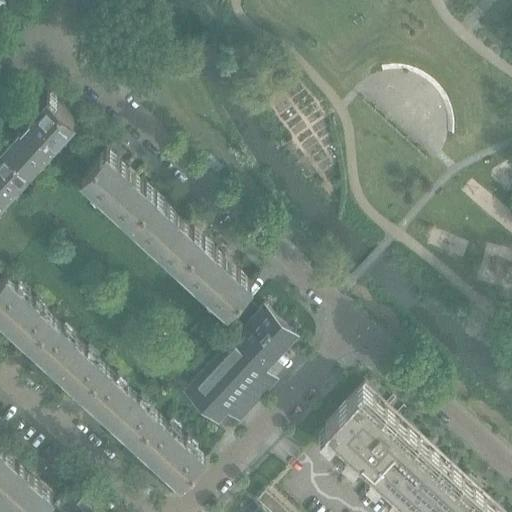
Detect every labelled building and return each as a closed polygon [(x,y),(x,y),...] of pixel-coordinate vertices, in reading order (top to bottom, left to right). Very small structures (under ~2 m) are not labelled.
[(115,52),(121,44),(102,30),(96,38),(115,52)] [(3,139),(29,164),(73,116),(46,91),(3,139)] [(0,195),(29,164),(3,139),(0,141),(0,195)] [(154,190),(127,166),(106,146),(82,173),(130,217),(154,190)] [(203,235),(176,210),(154,190),(130,217),(178,262),(203,235)] [(226,306),(237,295),(251,279),(203,235),(178,262),(226,306)] [(0,279),(0,315),(9,324),(31,345),(56,318),(6,272),(0,279)] [(237,295),(226,306),(221,311),(240,328),(186,385),(187,386),(188,385),(217,412),(215,413),(216,414),(226,404),(239,416),(275,376),(263,365),(296,329),(295,328),(294,328),(265,302),(266,301),(265,300),(258,307),(259,307),(255,311),(245,301),(244,302),(237,295)] [(31,345),(55,366),(81,390),(106,363),(56,318),(31,345)] [(81,390),(113,420),(131,436),(155,409),(106,363),(81,390)] [(509,511),(365,379),(325,422),(326,423),(319,431),(329,440),(333,436),(345,447),(341,451),(353,462),(356,458),(368,469),(365,473),(375,482),(378,478),(390,490),(387,494),(397,503),(400,499),(413,510),(410,511),(509,511)] [(131,436),(159,462),(180,481),(205,455),(155,409),(131,436)] [(36,511),(52,494),(24,468),(4,450),(0,454),(0,495),(17,511),(36,511)] [(90,501),(100,490),(94,485),(84,496),(90,501)] [(270,492),(265,487),(257,496),(262,501),(270,492)] [(275,496),(270,492),(262,501),(267,505),(275,496)] [(279,501),(275,496),(267,505),(271,509),(279,501)] [(97,511),(81,497),(76,502),(84,511),(97,511)] [(252,501),(242,511),(258,511),(261,509),(252,501)] [(277,511),(284,505),(279,501),(271,509),(274,511),(277,511)]
